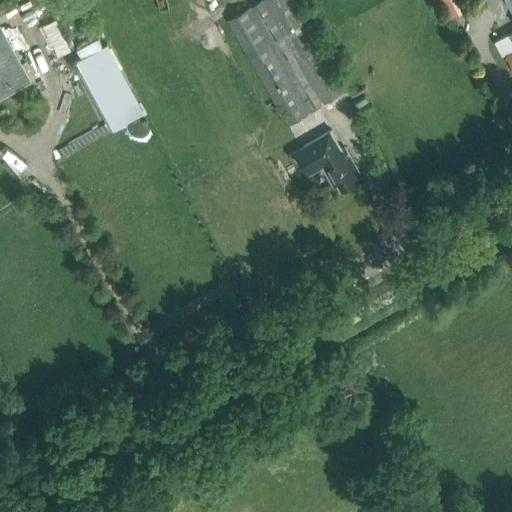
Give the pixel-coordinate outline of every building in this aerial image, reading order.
[(258,0),(225,20),(288,124),(345,89),(290,0),(258,0)] [(467,7),(463,0),(440,0),(449,17),(467,7)] [(0,95),(30,79),(0,26),(0,95)] [(108,41),(106,42),(76,58),(115,129),(138,115),(143,112),(145,110),(108,41)] [(353,173),(357,170),(344,147),(340,149),(330,131),(332,130),(332,129),(296,150),(309,174),(310,173),(309,171),(321,164),(334,185),(338,182),(341,188),(356,179),(353,173)]
